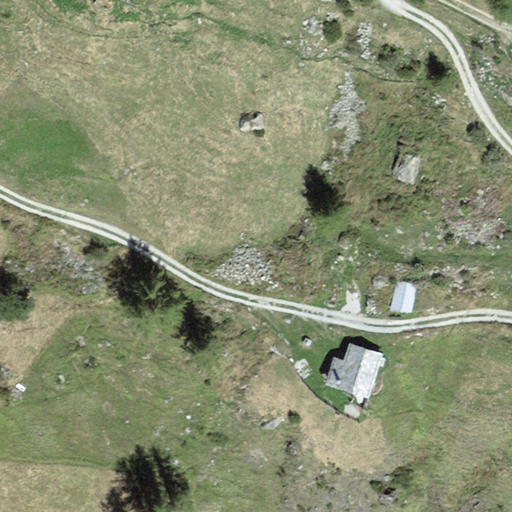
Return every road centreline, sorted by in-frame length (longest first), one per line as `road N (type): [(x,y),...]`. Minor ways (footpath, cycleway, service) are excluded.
road 1 (track): [(0,194),(125,239),(217,290),(360,324),(511,318)]
road 2 (track): [(511,150),(441,32),(389,0)]
